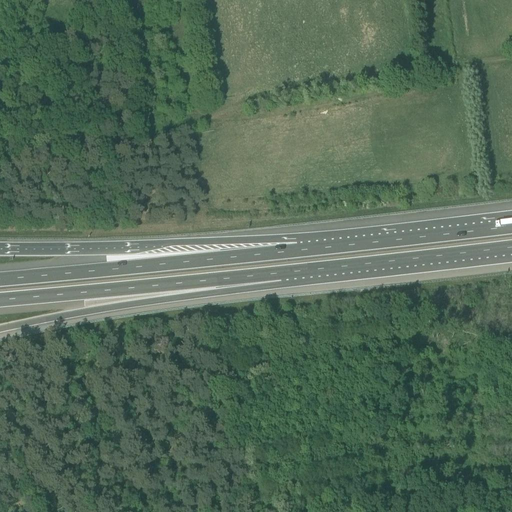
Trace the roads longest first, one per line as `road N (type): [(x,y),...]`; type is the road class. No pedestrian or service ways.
road 1 (track): [(511,58),(239,104),(218,115)]
road 2 (motorway): [(296,252),(0,279)]
road 3 (motorway): [(296,252),(0,245)]
road 4 (motorway): [(0,330),(283,273)]
road 5 (motorway): [(0,299),(283,273)]
road 6 (motorway): [(283,273),(511,247)]
road 7 (motorway): [(511,227),(296,252)]
